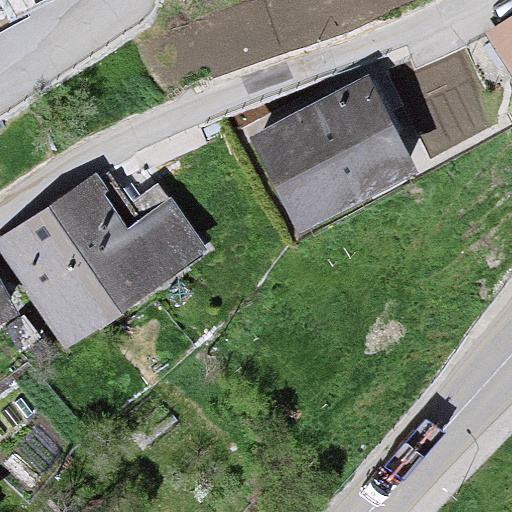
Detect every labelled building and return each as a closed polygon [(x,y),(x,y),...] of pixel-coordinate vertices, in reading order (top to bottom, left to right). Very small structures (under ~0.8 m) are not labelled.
[(1,0),(15,25),(61,0),(1,0)] [(511,31),(488,47),(511,85),(511,31)] [(368,93),(251,153),(296,241),(413,180),(368,93)] [(131,170),(1,249),(66,357),(197,277),(131,170)] [(0,283),(0,332),(21,322),(0,283)]
